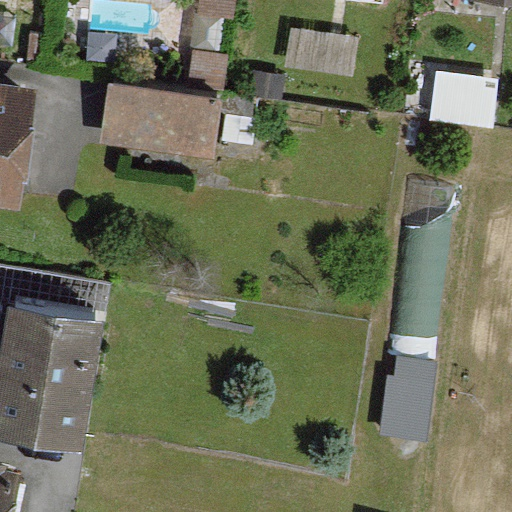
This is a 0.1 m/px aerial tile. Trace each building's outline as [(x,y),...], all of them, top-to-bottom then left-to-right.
[(304,23),(302,47),(361,52),(363,27),(304,23)] [(441,110),(502,113),(505,64),(444,60),(441,110)] [(0,85),(0,190),(13,192),(28,89),(0,85)] [(309,150),(179,132),(167,212),(197,216),(199,206),(304,220),(302,233),(335,238),(344,173),(306,167),(309,150)] [(421,209),(395,422),(436,427),(447,334),(441,333),(456,213),(421,209)] [(16,302),(0,393),(0,417),(76,430),(96,316),(16,302)] [(0,469),(0,511),(4,511),(14,473),(0,469)]
